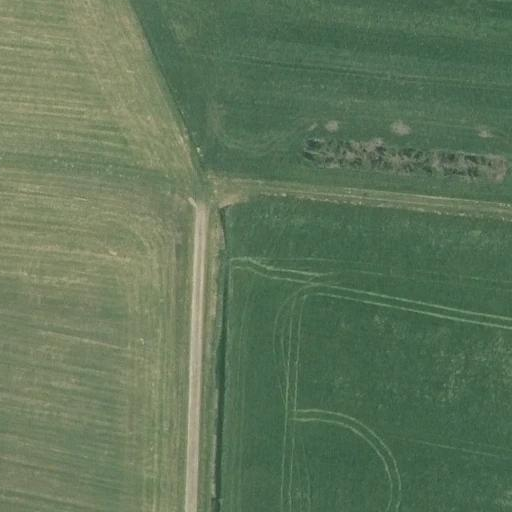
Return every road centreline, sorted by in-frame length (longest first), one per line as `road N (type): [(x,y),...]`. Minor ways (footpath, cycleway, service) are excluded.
road 1 (track): [(0,153),(135,171),(170,141),(213,134),(346,184),(511,210)]
road 2 (track): [(198,511),(213,134)]
